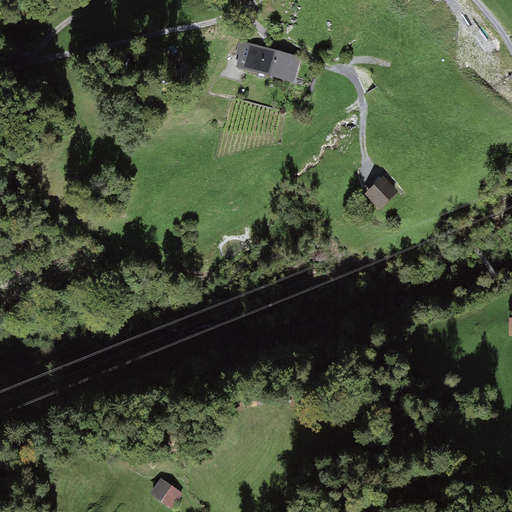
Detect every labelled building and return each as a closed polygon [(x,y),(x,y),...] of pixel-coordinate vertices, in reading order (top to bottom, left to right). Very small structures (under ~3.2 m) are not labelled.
[(248,68),(270,74),(276,54),(256,48),(257,46),(241,42),(239,49),(244,50),(240,65),(248,68)] [(296,59),(276,54),(270,74),(293,79),(299,60),(296,59)] [(187,66),(177,73),(183,82),(194,75),(187,66)] [(399,188),(387,176),(369,194),(383,210),(397,196),(394,193),(399,188)] [(161,481),(153,493),(173,506),(181,494),(161,481)]
